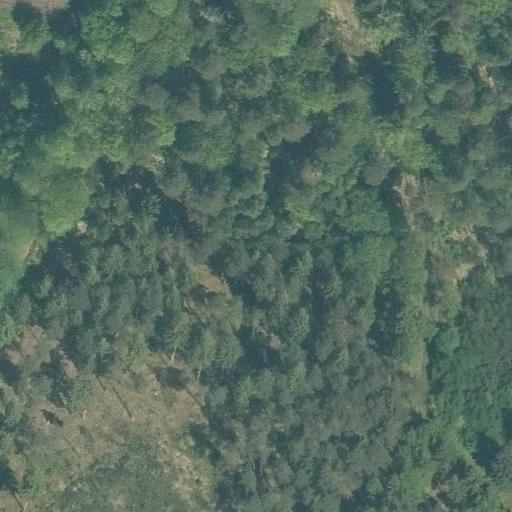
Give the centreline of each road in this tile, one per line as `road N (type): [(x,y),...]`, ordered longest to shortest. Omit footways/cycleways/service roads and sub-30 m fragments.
road 1 (track): [(374,511),(423,414),(421,224),(400,142),(340,0)]
road 2 (track): [(419,428),(511,508)]
